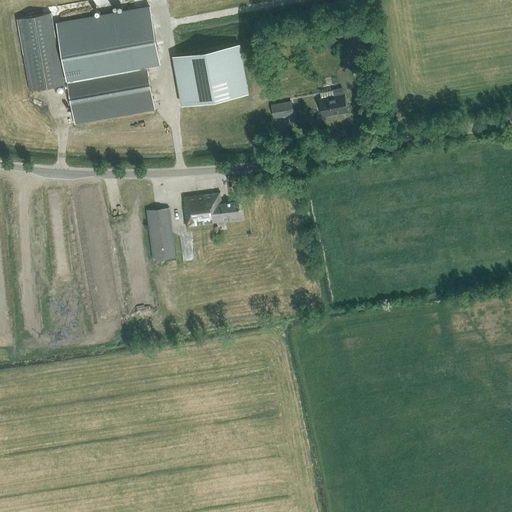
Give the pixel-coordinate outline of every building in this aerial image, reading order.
[(150,7),(57,23),(66,76),(63,76),(51,13),(17,19),(30,90),(63,84),(64,91),(69,90),(75,124),(155,110),(146,60),(159,57),(150,7)] [(245,94),(236,44),(177,55),(186,105),(245,94)] [(352,69),(354,76),(365,73),(363,67),(352,69)] [(334,97),(320,99),(323,116),(346,112),(343,95),(342,95),(341,88),(333,90),(334,97)] [(290,103),(271,106),(273,118),(292,114),(290,103)] [(185,206),(183,206),(185,226),(224,221),(223,218),(240,216),(238,200),(221,202),(220,192),(183,197),(185,206)] [(169,207),(146,210),(153,259),(175,257),(169,207)]
